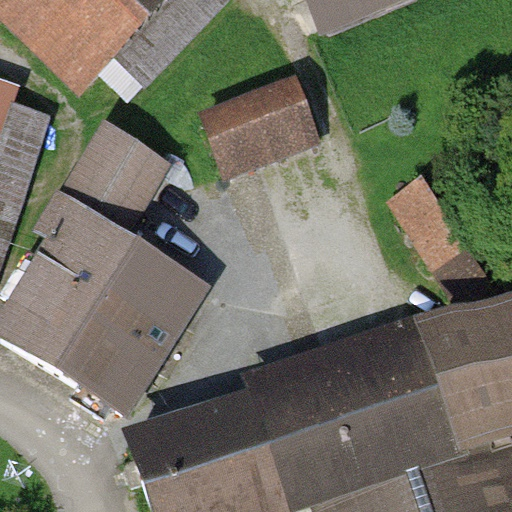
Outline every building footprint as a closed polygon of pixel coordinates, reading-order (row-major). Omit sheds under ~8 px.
[(224,4),(220,0),(0,0),(0,10),(83,94),(121,57),(146,82),(224,4)] [(319,0),(336,38),(423,0),(319,0)] [(209,125),(231,183),(321,151),(299,92),(209,125)] [(0,261),(50,123),(0,105),(0,261)] [(3,350),(133,430),(173,365),(212,301),(129,250),(170,183),(123,154),(3,350)] [(426,179),(388,209),(447,282),(484,253),(426,179)] [(511,322),(151,440),(174,511),(317,511),(326,509),(326,511),(511,511),(511,450),(511,449),(511,322)]
